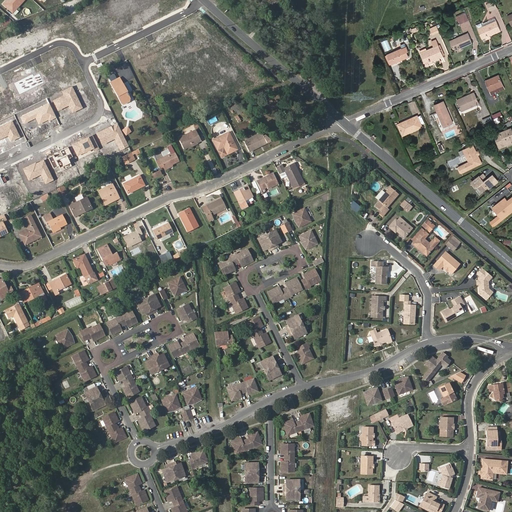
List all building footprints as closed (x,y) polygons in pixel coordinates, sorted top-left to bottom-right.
[(23,0),(6,0),(4,4),(13,12),(23,0)] [(497,8),(494,1),(488,4),(491,11),(497,8)] [(482,22),(477,24),(478,28),(497,21),(496,19),(484,23),(482,22)] [(501,31),(497,21),(478,28),(483,41),(487,39),(486,37),(490,36),(490,35),(501,31)] [(437,25),(431,28),(433,33),(436,33),(440,32),(437,25)] [(473,43),(468,33),(450,41),(455,51),(457,50),(462,48),(473,43)] [(391,49),(388,40),(383,42),(386,51),(391,49)] [(432,42),(435,48),(428,51),(421,54),(426,66),(430,65),(429,62),(433,60),(444,56),(437,40),(432,42)] [(403,49),(402,48),(387,54),(392,65),(409,57),(407,52),(409,51),(407,47),(403,49)] [(16,84),(21,93),(45,82),(41,73),(35,76),(34,74),(15,82),(16,84)] [(125,85),(120,75),(111,80),(122,101),(130,97),(129,94),(130,93),(128,90),(127,90),(126,89),(127,89),(125,85)] [(505,89),(499,75),(486,81),(490,92),(491,92),(495,90),(496,93),(505,89)] [(79,100),(74,90),(72,85),(62,90),(64,95),(54,99),(59,109),(69,104),(73,112),(82,107),(79,100)] [(480,104),(475,93),(463,98),(464,100),(458,102),(462,112),(480,104)] [(453,123),(444,102),(437,104),(439,109),(436,110),(444,127),(453,123)] [(56,115),(53,110),(50,103),(22,115),(25,123),(36,117),(39,123),(49,119),(49,120),(56,117),(56,115)] [(494,123),(502,120),(499,113),(491,117),(493,122),(494,123)] [(423,128),(418,116),(398,124),(403,137),(423,128)] [(493,122),(491,117),(491,116),(483,119),(485,125),(493,122)] [(20,137),(17,131),(12,120),(0,126),(0,138),(9,135),(12,141),(20,137)] [(128,145),(117,123),(110,127),(98,133),(103,144),(115,137),(121,149),(128,145)] [(128,126),(123,130),(126,134),(131,131),(128,126)] [(218,137),(213,139),(218,149),(224,146),(228,153),(237,149),(229,132),(228,132),(226,129),(225,128),(223,127),(221,127),(219,128),(218,129),(217,131),(217,133),(218,137)] [(511,138),(511,133),(510,128),(493,136),(499,148),(505,145),(504,143),(509,140),(511,138)] [(201,140),(195,129),(178,137),(183,148),(188,146),(197,142),(201,140)] [(264,135),(262,131),(244,140),(249,151),(261,145),(260,144),(266,141),(267,142),(271,140),(269,137),(267,136),(265,137),(264,135)] [(89,136),(73,144),(78,155),(94,147),(89,136)] [(167,147),(170,153),(160,159),(164,168),(172,164),(179,160),(171,145),(167,147)] [(476,152),(473,145),(463,150),(469,162),(462,166),(465,172),(482,163),(478,155),(480,154),(478,151),(476,152)] [(54,155),(50,157),(55,167),(59,165),(62,170),(72,165),(69,158),(74,156),(69,146),(61,150),(63,154),(56,158),(54,155)] [(228,153),(224,146),(218,149),(221,156),(228,153)] [(126,163),(133,160),(129,153),(122,156),(126,163)] [(36,162),(24,168),(29,179),(41,173),(46,183),(54,179),(44,158),(36,162)] [(156,161),(160,170),(164,168),(160,159),(156,161)] [(284,167),(282,164),(276,167),(281,178),(287,175),(294,190),(305,185),(299,171),(297,172),(292,163),(284,167)] [(111,181),(115,178),(109,165),(105,167),(111,181)] [(264,179),(263,177),(256,181),(261,190),(267,187),(268,188),(278,183),(273,172),(265,176),(266,178),(264,179)] [(485,177),(483,173),(472,182),(475,187),(477,185),(482,191),(488,187),(489,186),(490,187),(498,181),(492,174),(484,181),(482,179),(485,177)] [(145,184),(140,175),(123,183),(128,192),(145,184)] [(68,192),(64,184),(57,188),(61,195),(68,192)] [(112,184),(98,190),(105,204),(119,198),(112,184)] [(238,191),(238,190),(234,192),(242,208),(248,205),(247,203),(245,200),(252,197),(253,196),(247,185),(243,187),(244,189),(238,191)] [(399,194),(391,187),(379,201),(380,202),(382,203),(378,208),(382,212),(380,214),(383,217),(389,209),(387,207),(399,194)] [(46,194),(40,197),(43,202),(49,200),(46,194)] [(73,203),(72,201),(68,203),(74,214),(84,209),(85,211),(92,208),(86,196),(73,203)] [(511,196),(507,201),(505,198),(493,207),(502,219),(511,210),(511,196)] [(227,207),(222,197),(206,205),(207,207),(204,209),(209,220),(212,218),(211,215),(227,207)] [(408,210),(412,205),(405,198),(400,203),(408,210)] [(354,200),(350,205),(358,211),(361,206),(354,200)] [(27,205),(27,203),(8,212),(9,214),(27,205)] [(199,226),(189,207),(180,212),(184,220),(183,220),(188,231),(199,226)] [(311,221),(304,208),(293,214),(300,226),(311,221)] [(53,219),(50,213),(43,216),(46,222),(48,222),(52,231),(60,227),(67,223),(63,214),(53,219)] [(24,217),(29,229),(20,234),(25,244),(41,236),(31,214),(24,217)] [(26,228),(19,232),(20,234),(29,229),(24,217),(22,218),(26,228)] [(397,220),(396,219),(389,227),(396,233),(396,232),(398,230),(399,232),(399,234),(404,238),(410,231),(403,225),(406,221),(400,217),(397,220)] [(431,223),(427,219),(422,225),(426,229),(431,223)] [(403,225),(410,231),(413,228),(406,221),(403,225)] [(169,222),(152,230),(157,239),(173,231),(169,222)] [(434,225),(431,223),(426,229),(429,231),(434,225)] [(135,228),(137,230),(123,237),(128,247),(142,240),(139,235),(142,233),(139,226),(135,228)] [(282,241),(276,229),(267,233),(274,248),(278,246),(277,244),(282,241)] [(318,243),(311,230),(300,236),(306,249),(318,243)] [(424,231),(420,235),(424,239),(428,234),(424,231)] [(414,242),(420,235),(416,232),(410,239),(414,242)] [(270,250),(274,248),(267,233),(258,238),(264,249),(269,247),(270,250)] [(435,237),(430,243),(424,239),(420,235),(414,242),(413,244),(420,250),(421,248),(428,254),(439,241),(435,237)] [(42,237),(41,236),(25,244),(25,245),(42,237)] [(450,247),(455,241),(451,238),(446,244),(450,247)] [(454,250),(458,244),(455,241),(450,247),(454,250)] [(105,248),(103,245),(97,248),(103,260),(107,258),(109,260),(115,257),(117,261),(121,259),(117,252),(113,254),(109,246),(105,248)] [(238,254),(237,253),(233,255),(237,262),(240,261),(241,263),(243,265),(254,260),(248,249),(238,254)] [(460,263),(446,252),(435,265),(438,268),(442,264),(444,266),(445,267),(447,267),(449,268),(449,270),(452,273),(460,263)] [(93,272),(84,254),(73,259),(77,267),(79,266),(84,277),(81,278),(84,285),(98,279),(94,272),(93,272)] [(233,264),(237,262),(233,255),(229,257),(229,258),(219,263),(225,274),(235,269),(234,266),(233,264)] [(372,266),(376,266),(375,283),(387,284),(387,278),(386,278),(386,275),(387,275),(387,272),(389,272),(389,266),(383,266),(383,261),(372,261),(372,266)] [(315,268),(304,274),(305,277),(306,279),(303,281),(306,288),(310,286),(310,285),(320,280),(315,268)] [(479,281),(480,285),(480,293),(488,299),(494,292),(489,288),(489,281),(493,277),(483,268),(478,273),(481,276),(479,278),(479,281)] [(58,280),(57,278),(50,282),(56,294),(59,293),(58,290),(71,283),(66,274),(62,275),(63,277),(58,280)] [(187,290),(181,277),(169,282),(175,295),(187,290)] [(288,286),(288,288),(285,289),(289,297),(292,295),(291,294),(302,289),(297,277),(286,282),(288,286)] [(6,288),(2,279),(0,279),(0,294),(2,298),(13,292),(10,286),(6,288)] [(113,279),(108,282),(112,289),(117,286),(113,279)] [(100,286),(102,290),(103,293),(112,289),(108,282),(100,286)] [(236,282),(225,287),(230,300),(238,296),(236,293),(238,292),(240,291),(236,282)] [(31,288),(31,287),(23,290),(28,300),(38,295),(42,301),(46,299),(39,284),(31,288)] [(280,289),(279,286),(268,291),(273,302),(284,297),(285,299),(289,297),(285,289),(281,291),(280,289)] [(161,306),(155,293),(146,298),(153,312),(157,310),(156,308),(161,306)] [(81,295),(71,299),(73,305),(83,301),(81,295)] [(241,299),(240,299),(238,296),(230,300),(236,312),(248,307),(243,298),(241,299)] [(385,296),(372,296),(371,316),(382,317),(383,309),(383,306),(383,301),(385,301),(385,296)] [(449,308),(442,312),(447,321),(465,312),(462,307),(466,304),(461,296),(453,300),(456,306),(452,307),(453,309),(450,310),(450,309),(449,308)] [(153,312),(146,298),(137,302),(143,314),(148,312),(150,314),(153,312)] [(29,324),(19,303),(5,310),(9,318),(13,316),(19,329),(29,324)] [(189,303),(177,309),(183,320),(186,318),(188,317),(190,321),(197,317),(195,312),(194,313),(189,303)] [(416,304),(411,303),(405,303),(404,322),(414,323),(416,304)] [(138,322),(132,310),(120,316),(124,324),(127,322),(128,324),(129,326),(138,322)] [(288,325),(286,327),(288,331),(302,323),(298,314),(286,320),(288,325)] [(124,324),(120,316),(108,322),(113,334),(122,330),(121,327),(120,325),(124,324)] [(259,317),(247,322),(253,334),(261,331),(259,327),(261,327),(263,326),(259,317)] [(295,338),(307,332),(302,323),(288,331),(290,334),(292,333),(295,338)] [(89,329),(89,328),(85,329),(89,337),(92,335),(93,337),(95,340),(105,335),(100,324),(89,329)] [(392,341),(387,328),(370,334),(374,345),(378,343),(381,343),(387,340),(387,342),(392,341)] [(75,342),(69,329),(57,335),(63,348),(75,342)] [(228,334),(228,331),(216,332),(217,344),(229,343),(229,345),(233,345),(232,336),(228,336),(228,334)] [(264,333),(262,334),(261,331),(253,334),(260,347),(271,341),(266,332),(264,333)] [(186,340),(187,342),(183,343),(187,351),(200,345),(194,333),(185,338),(186,340)] [(179,343),(178,341),(169,345),(175,357),(187,351),(183,343),(180,345),(179,343)] [(309,346),(307,342),(298,347),(300,351),(297,352),(302,363),(313,357),(308,347),(309,346)] [(85,350),(73,356),(79,368),(87,364),(85,361),(87,360),(89,359),(85,350)] [(442,353),(437,359),(432,355),(424,365),(429,369),(422,377),(428,382),(448,356),(443,352),(442,353)] [(158,356),(157,353),(154,355),(161,369),(170,365),(164,353),(158,356)] [(152,374),(161,369),(154,355),(150,357),(151,359),(146,362),(152,374)] [(273,355),(261,361),(265,370),(280,363),(278,360),(275,361),(273,355)] [(282,368),(280,363),(265,370),(270,379),(282,373),(279,369),(282,368)] [(91,367),(89,368),(87,364),(79,368),(85,381),(97,375),(93,366),(91,367)] [(133,378),(127,366),(116,372),(120,381),(122,380),(124,379),(126,382),(133,378)] [(460,373),(452,377),(461,382),(464,376),(460,373)] [(128,397),(139,391),(133,378),(126,382),(127,386),(126,387),(124,388),(128,397)] [(408,378),(395,383),(399,394),(413,390),(408,378)] [(258,391),(254,379),(241,383),(244,391),(247,390),(248,392),(249,394),(258,391)] [(244,391),(241,383),(228,388),(232,400),(242,397),(241,394),(240,393),(244,391)] [(449,383),(440,388),(445,398),(448,404),(457,399),(455,395),(454,394),(453,393),(453,392),(449,383)] [(508,391),(506,383),(488,386),(489,392),(494,391),(493,392),(492,393),(494,400),(495,401),(502,400),(503,398),(502,395),(505,395),(504,391),(508,391)] [(97,386),(85,392),(90,401),(104,394),(102,390),(100,391),(97,386)] [(197,387),(184,392),(188,404),(202,399),(197,387)] [(368,405),(382,400),(378,389),(364,394),(368,405)] [(104,399),(106,398),(104,394),(90,401),(94,410),(106,404),(104,399)] [(181,406),(176,395),(162,400),(167,411),(181,406)] [(142,396),(130,402),(136,412),(139,411),(141,410),(142,413),(150,410),(148,406),(147,407),(142,396)] [(151,414),(152,414),(150,410),(142,413),(144,417),(143,418),(139,420),(144,430),(156,425),(151,414)] [(389,415),(386,410),(381,413),(382,415),(383,418),(389,415)] [(115,411),(103,417),(109,429),(117,426),(115,422),(117,421),(119,420),(115,411)] [(310,413),(300,416),(301,419),(302,421),(298,422),(301,430),(314,425),(310,413)] [(371,422),(377,419),(376,418),(375,415),(374,414),(369,416),(371,422)] [(413,425),(408,415),(392,422),(398,433),(403,430),(408,428),(413,425)] [(454,422),(454,417),(442,417),(442,424),(442,428),(442,430),(440,430),(440,436),(453,437),(453,431),(452,431),(453,429),(453,424),(453,422),(454,422)] [(294,421),(293,419),(284,422),(288,434),(301,430),(298,422),(295,423),(294,421)] [(120,428),(118,429),(117,426),(109,429),(115,442),(126,436),(122,427),(120,428)] [(373,427),(363,426),(363,433),(364,434),(364,440),(362,442),(362,445),(374,445),(375,440),(373,440),(373,437),(373,432),(373,427)] [(498,435),(498,429),(486,430),(486,437),(489,437),(489,440),(487,440),(487,446),(499,445),(498,435)] [(258,431),(248,435),(249,437),(250,439),(246,440),(249,448),(262,443),(258,431)] [(242,440),(241,437),(232,441),(236,453),(249,448),(246,440),(242,442),(242,440)] [(284,453),(286,453),(286,457),(294,457),(294,443),(282,443),(282,453),(284,453)] [(204,450),(193,454),(194,457),(195,459),(190,460),(194,469),(198,467),(197,466),(209,461),(204,450)] [(373,456),(362,455),(361,473),(372,474),(373,456)] [(282,471),(294,471),(294,457),(286,457),(286,460),(284,460),(282,460),(282,471)] [(508,461),(483,459),(481,477),(492,478),(493,473),(506,474),(508,461)] [(177,464),(176,462),(171,463),(177,478),(186,475),(182,463),(177,464)] [(259,462),(245,462),(245,472),(261,472),(261,467),(259,467),(259,462)] [(177,478),(171,463),(167,465),(168,467),(163,469),(168,482),(177,478)] [(440,466),(443,474),(441,480),(442,480),(441,486),(449,488),(452,476),(451,476),(451,475),(455,473),(452,467),(450,467),(448,463),(440,466)] [(259,476),(261,476),(261,472),(245,472),(246,482),(259,482),(259,476)] [(132,491),(139,488),(138,484),(140,483),(142,482),(138,473),(127,478),(132,491)] [(286,484),(284,484),(284,489),(300,489),(300,479),(286,479),(286,484)] [(379,485),(370,484),(369,502),(379,502),(379,494),(379,485)] [(172,500),(174,499),(176,503),(183,499),(178,486),(166,491),(170,500),(172,500)] [(251,499),(249,499),(249,504),(258,504),(258,499),(260,499),(263,499),(263,487),(251,487),(251,499)] [(498,501),(500,492),(480,487),(477,496),(482,497),(481,498),(483,498),(482,500),(481,501),(479,508),(490,511),(493,500),(498,501)] [(143,490),(140,491),(139,488),(132,491),(137,503),(149,498),(145,489),(143,490)] [(286,498),(300,499),(300,489),(284,489),(284,493),(286,493),(286,498)] [(426,496),(427,497),(423,505),(432,510),(435,511),(439,511),(444,504),(435,500),(436,496),(428,492),(426,496)] [(420,506),(431,511),(432,510),(423,505),(427,497),(426,496),(425,495),(420,506)] [(174,511),(187,511),(189,511),(183,499),(176,503),(177,506),(175,507),(173,507),(174,511)]
